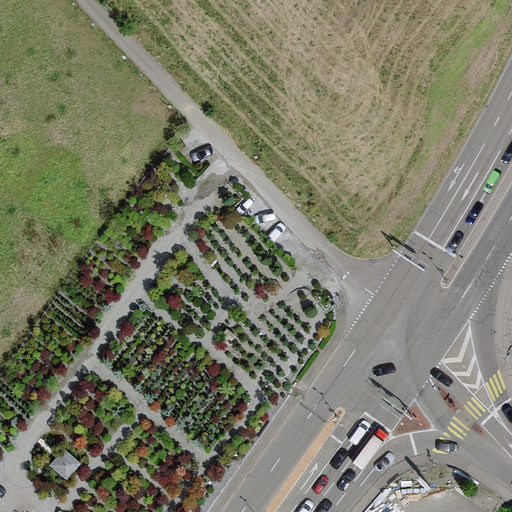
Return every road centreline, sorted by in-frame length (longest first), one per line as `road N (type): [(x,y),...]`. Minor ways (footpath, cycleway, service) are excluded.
road 1 (secondary): [(385,318),(239,511)]
road 2 (secondary): [(511,118),(385,318)]
road 3 (tertiary): [(321,504),(362,483),(390,452),(417,442),(449,440),(511,458)]
road 4 (secondary): [(321,504),(425,360)]
road 5 (secondary): [(425,360),(511,232)]
road 6 (tertiary): [(425,360),(511,455)]
